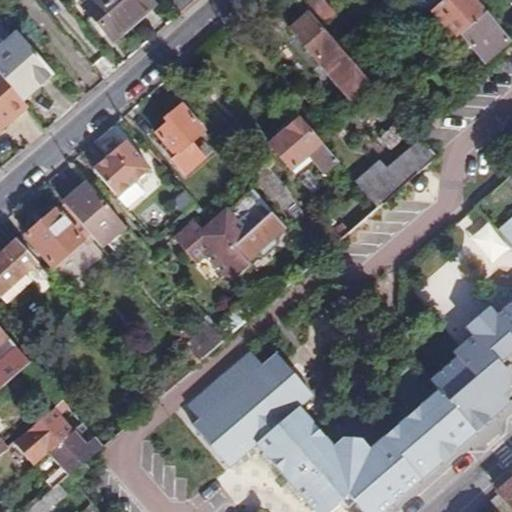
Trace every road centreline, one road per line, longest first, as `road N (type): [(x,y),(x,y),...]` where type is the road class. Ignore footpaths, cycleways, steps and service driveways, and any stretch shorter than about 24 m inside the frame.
road 1 (residential): [(511,100),(455,152),(449,205),(362,281),(315,278),(126,437),(124,473),(161,511)]
road 2 (residential): [(226,0),(0,198)]
road 3 (residential): [(184,511),(218,488),(257,482),(282,511)]
